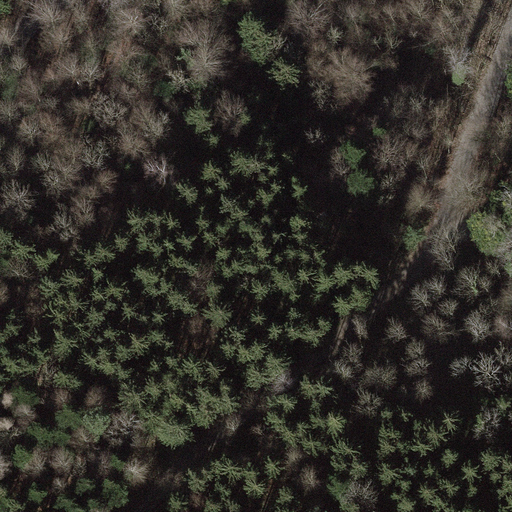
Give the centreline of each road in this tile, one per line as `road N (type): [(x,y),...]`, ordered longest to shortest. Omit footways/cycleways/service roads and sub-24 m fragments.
road 1 (track): [(144,511),(208,440),(408,277)]
road 2 (track): [(408,277),(439,230),(511,38)]
road 3 (track): [(408,277),(511,199)]
